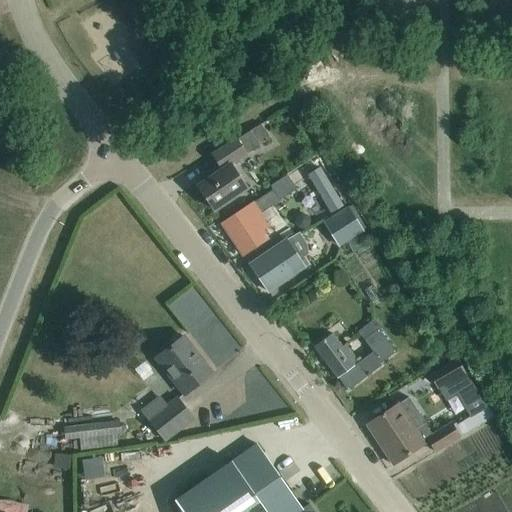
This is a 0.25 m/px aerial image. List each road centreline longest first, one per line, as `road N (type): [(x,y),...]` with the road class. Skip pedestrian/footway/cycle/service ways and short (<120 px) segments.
road 1 (unclassified): [(396,511),(116,152)]
road 2 (unclassified): [(0,327),(57,199),(116,152)]
road 3 (unclassified): [(116,152),(31,32),(19,0)]
